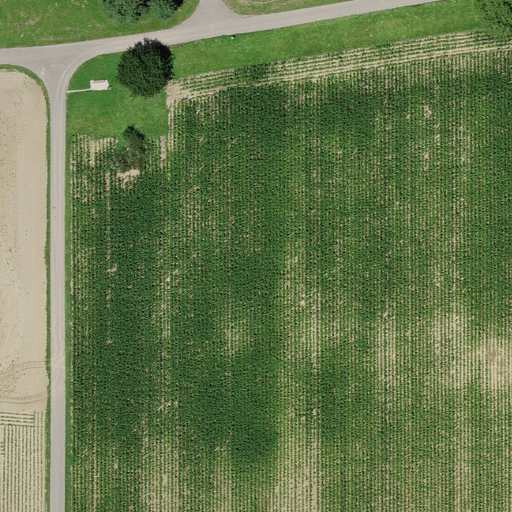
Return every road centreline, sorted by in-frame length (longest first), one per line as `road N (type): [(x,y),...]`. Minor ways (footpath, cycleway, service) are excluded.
road 1 (track): [(61,511),(60,58)]
road 2 (track): [(60,58),(412,0)]
